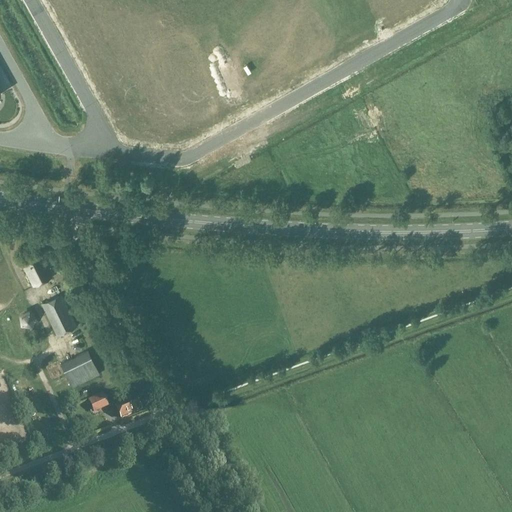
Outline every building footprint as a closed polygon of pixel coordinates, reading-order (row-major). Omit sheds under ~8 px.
[(178,0),(75,0),(61,8),(96,69),(189,17),(178,0)] [(175,47),(105,86),(131,133),(179,137),(215,117),(175,47)] [(34,286),(51,277),(40,254),(22,263),(34,286)] [(62,294),(42,304),(57,337),(77,327),(62,294)] [(100,374),(88,351),(61,364),(73,387),(100,374)] [(109,407),(105,400),(103,393),(88,400),(91,407),(94,413),(109,407)] [(140,410),(140,409),(140,407),(139,405),(138,404),(136,400),(117,408),(121,419),(140,410)]
